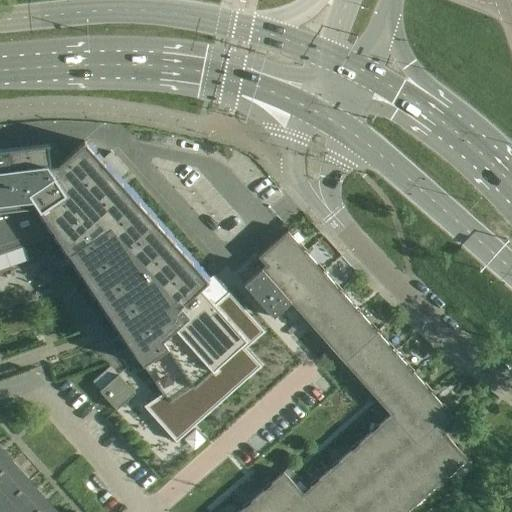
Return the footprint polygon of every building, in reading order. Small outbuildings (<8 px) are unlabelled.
[(0,253),(56,234),(143,364),(163,394),(143,407),(175,442),(260,367),(245,349),(264,332),(249,315),(246,313),(238,304),(236,301),(228,292),(214,304),(199,288),(208,280),(84,141),(57,164),(50,165),(47,145),(49,145),(49,143),(0,149),(0,253)] [(407,511),(467,459),(442,431),(446,428),(452,434),(454,435),(456,435),(458,435),(460,434),(461,432),(462,430),(462,428),(461,426),(287,231),(258,257),(265,265),(243,284),(251,293),(261,304),(273,317),(290,302),(390,414),(302,493),(283,472),(238,511),(407,511)] [(116,410),(135,393),(118,374),(99,391),(116,410)] [(186,439),(194,448),(203,440),(195,431),(186,439)] [(0,511),(57,511),(0,448),(0,511)]
